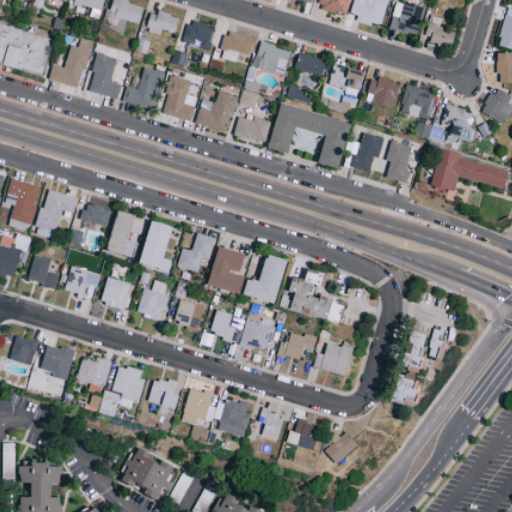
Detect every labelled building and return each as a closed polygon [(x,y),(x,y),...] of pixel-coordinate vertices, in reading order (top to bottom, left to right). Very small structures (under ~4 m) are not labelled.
[(74,0),(73,3),(91,9),(89,15),(99,18),(104,0),(74,0)] [(126,20),(140,24),(144,6),(121,0),(111,0),(105,25),(123,30),(126,20)] [(317,0),(316,6),(345,14),(348,0),(317,0)] [(353,0),(349,16),(380,26),(387,0),(353,0)] [(418,34),(423,5),(395,0),(390,29),(418,34)] [(511,7),(508,7),(498,45),(511,48),(511,7)] [(150,11),(147,32),(160,33),(161,30),(177,32),(179,16),(150,11)] [(451,47),(458,30),(429,19),(423,36),(451,47)] [(216,28),(188,21),(182,42),(210,50),(216,28)] [(44,75),(53,37),(0,24),(0,61),(3,62),(2,65),(44,75)] [(221,58),(237,62),(239,55),(249,57),(253,38),(224,32),(220,49),(223,50),(221,58)] [(80,87),(91,41),(80,38),(78,47),(70,45),(65,67),(52,64),(49,79),(80,87)] [(254,68),(286,74),(290,49),(258,43),(254,68)] [(187,53),(175,50),(172,63),(184,66),(187,53)] [(293,68),(323,77),(327,61),(298,52),(293,68)] [(88,91),(118,99),(121,84),(111,82),(117,58),(97,53),(88,91)] [(511,82),(511,54),(498,54),(497,82),(511,82)] [(366,71),(333,65),(329,84),(346,88),(346,87),(362,91),(366,71)] [(165,73),(143,67),(137,89),(126,86),(122,100),(154,109),(165,73)] [(161,113),(190,120),(196,97),(187,95),(191,80),(170,75),(161,113)] [(399,82),(370,77),(367,93),(368,93),(366,102),(394,107),(399,82)] [(430,118),(435,91),(405,86),(400,113),(430,118)] [(286,97),(308,103),(311,93),(289,87),(286,97)] [(511,104),(508,103),(511,95),(495,87),(483,113),(505,124),(511,108),(511,104)] [(194,123),(226,132),(237,96),(219,91),(215,103),(202,99),(194,123)] [(256,108),(258,93),(241,91),(239,105),(256,108)] [(473,143),(476,131),(470,129),(474,112),(445,104),(440,125),(450,128),(448,136),(473,143)] [(320,163),(341,168),(351,122),(280,105),(270,148),(290,153),(295,128),(326,135),(320,163)] [(266,142),(270,122),(238,116),(234,136),(266,142)] [(429,125),(417,122),(413,135),(426,138),(429,125)] [(373,156),(379,158),(383,137),(360,132),(352,168),(370,171),(373,156)] [(387,160),(390,161),(387,179),(408,183),(411,171),(406,170),(411,145),(390,141),(387,160)] [(507,188),(511,169),(438,152),(431,185),(455,191),(458,177),(507,188)] [(32,224),(39,185),(9,179),(5,203),(13,204),(10,220),(32,224)] [(36,234),(54,238),(60,210),(74,213),(77,196),(45,190),(36,234)] [(82,221),(108,226),(111,208),(85,203),(82,221)] [(133,258),(137,243),(136,243),(143,218),(119,211),(108,251),(133,258)] [(166,259),(173,226),(151,221),(141,265),(171,272),(173,261),(166,259)] [(80,245),(84,232),(70,228),(66,241),(80,245)] [(210,260),(216,238),(197,233),(192,251),(182,248),(176,267),(198,273),(202,258),(210,260)] [(0,274),(13,279),(19,261),(24,263),(27,253),(0,243),(0,274)] [(242,293),(245,275),(241,274),(246,254),(218,248),(209,287),(242,293)] [(276,304),(290,261),(269,254),(261,282),(249,278),(244,294),(276,304)] [(28,280),(55,288),(59,274),(48,271),(51,260),(35,255),(28,280)] [(64,291),(90,298),(94,284),(85,281),(88,271),(71,266),(64,291)] [(290,310),(342,323),(346,305),(309,295),(313,283),(322,286),(325,273),(308,269),(305,281),(292,277),(288,291),(295,293),(290,310)] [(101,303),(123,309),(129,283),(107,277),(101,303)] [(143,288),(137,314),(160,320),(168,284),(154,280),(151,290),(143,288)] [(175,324),(200,328),(203,304),(179,300),(175,324)] [(229,326),(231,313),(214,310),(210,333),(221,335),(220,340),(231,342),(234,327),(229,326)] [(275,323),(245,317),(239,345),(269,351),(275,323)] [(441,330),(434,328),(426,355),(441,360),(446,342),(438,339),(441,330)] [(428,345),(426,344),(428,335),(415,331),(404,362),(421,368),(428,345)] [(280,341),(277,354),(299,360),(302,348),(312,351),(316,336),(304,332),(303,336),(291,332),(288,343),(280,341)] [(37,340),(15,336),(10,360),(32,365),(37,340)] [(324,355),(316,352),(312,367),(347,376),(354,349),(328,342),(324,355)] [(66,380),(74,352),(48,344),(41,368),(54,372),(53,376),(66,380)] [(111,390),(122,394),(118,405),(129,408),(132,398),(138,400),(144,380),(140,378),(142,371),(119,365),(111,390)] [(399,373),(391,400),(406,404),(407,399),(420,403),(423,394),(418,393),(422,380),(399,373)] [(175,394),(177,384),(154,377),(148,401),(177,409),(181,396),(175,394)] [(195,424),(197,417),(212,421),(216,407),(209,405),(212,394),(191,388),(181,420),(195,424)] [(114,417),(120,394),(104,390),(98,412),(114,417)] [(217,430),(244,437),(249,416),(245,415),(248,405),(219,398),(214,418),(220,420),(217,430)] [(283,416),(261,410),(258,421),(265,423),(261,435),(277,439),(283,416)] [(320,425),(298,419),(295,431),(289,430),(286,443),(314,450),(320,425)] [(325,453),(338,465),(357,443),(344,432),(325,453)] [(122,481),(135,487),(137,483),(148,488),(145,493),(160,501),(176,467),(163,460),(161,464),(150,459),(153,454),(139,447),(131,464),(122,481)] [(19,511),(61,511),(62,498),(52,498),(53,484),(63,484),(63,467),(52,467),(52,462),(34,461),(34,467),(21,466),(20,483),(33,484),(33,498),(21,497),(19,511)] [(260,511),(239,504),(241,499),(226,494),(221,507),(215,505),(211,511),(260,511)]
